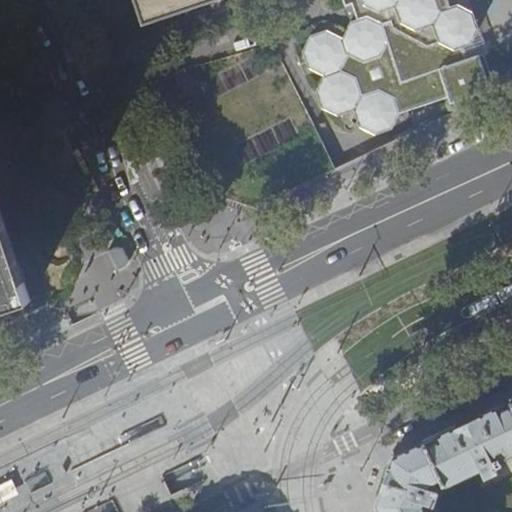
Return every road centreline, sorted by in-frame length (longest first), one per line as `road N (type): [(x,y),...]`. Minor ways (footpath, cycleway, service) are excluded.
road 1 (primary): [(511,142),(182,298)]
road 2 (primary): [(196,329),(511,177)]
road 3 (residential): [(511,363),(204,511)]
road 4 (secondary): [(34,0),(182,298)]
road 5 (primary): [(0,419),(196,329)]
road 6 (primary): [(182,298),(0,388)]
